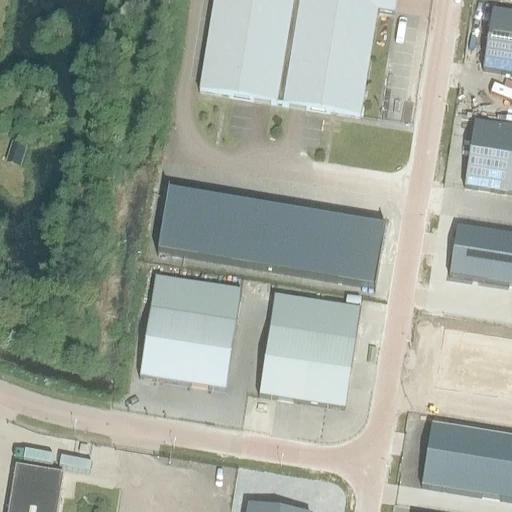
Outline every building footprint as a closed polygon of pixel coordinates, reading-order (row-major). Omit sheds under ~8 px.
[(214,0),(199,94),(359,120),(376,13),(394,16),(396,0),(214,0)] [(511,17),(492,14),(482,74),(511,78),(511,17)] [(511,130),(474,124),(464,190),(511,197),(511,130)] [(375,294),(386,228),(385,228),(384,231),(168,195),(169,192),(168,192),(157,257),(158,257),(158,254),(374,291),(374,293),(375,294)] [(511,288),(511,239),(456,231),(449,279),(511,288)] [(226,394),(241,295),(154,281),(139,381),(226,394)] [(360,313),(273,300),(258,399),(345,412),(360,313)] [(511,340),(444,330),(435,389),(511,401),(511,340)] [(511,441),(431,429),(421,490),(511,504),(511,441)] [(8,511),(57,511),(63,477),(15,469),(8,511)]
